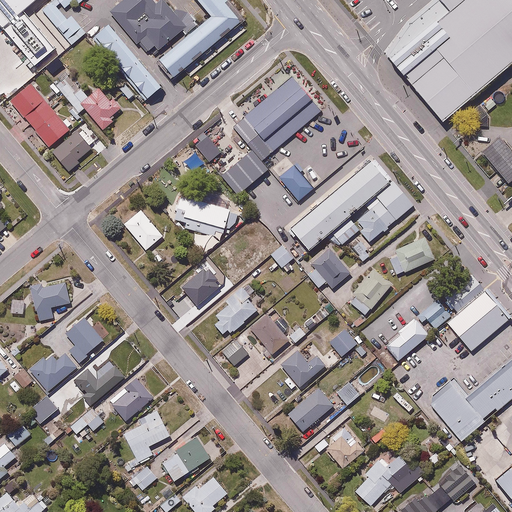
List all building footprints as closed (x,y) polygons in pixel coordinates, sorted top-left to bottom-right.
[(0,0),(0,24),(36,67),(58,47),(28,9),(38,0),(0,0)] [(162,0),(158,4),(153,0),(124,0),(111,11),(137,43),(139,42),(151,57),(187,28),(163,0),(162,0)] [(243,21),(226,0),(198,0),(212,17),(158,59),(173,78),(243,21)] [(511,0),(433,0),(408,21),(385,53),(443,122),(511,64),(511,0)] [(67,19),(52,1),(42,9),(71,44),(86,32),(72,15),(67,19)] [(162,88),(110,24),(96,36),(148,99),(162,88)] [(320,110),(292,75),(232,125),(261,160),(320,110)] [(32,85),(11,103),(49,149),(71,131),(32,85)] [(100,89),(80,106),(101,131),(125,112),(114,99),(110,102),(100,89)] [(77,131),(52,152),(68,170),(92,149),(77,131)] [(511,184),(511,150),(501,138),(481,154),(508,187),(511,184)] [(389,178),(369,156),(288,225),(307,247),(374,190),(389,178)] [(314,186),(293,162),(278,176),(299,199),(314,186)] [(410,204),(389,178),(374,190),(380,198),(395,217),(410,204)] [(0,231),(9,225),(0,214),(0,209),(7,203),(0,194),(0,231)] [(238,210),(180,194),(173,219),(187,223),(185,229),(214,237),(216,230),(224,233),(226,226),(233,227),(238,210)] [(369,240),(395,217),(380,198),(353,222),(350,218),(332,232),(341,244),(359,229),(369,240)] [(141,207),(123,222),(145,250),(164,235),(141,207)] [(245,233),(238,226),(217,246),(223,252),(245,233)] [(387,251),(396,273),(435,257),(425,235),(387,251)] [(283,243),(270,253),(287,273),(294,266),(290,261),(295,257),(283,243)] [(350,273),(330,246),(302,266),(318,288),(327,281),(331,287),(350,273)] [(206,271),(203,267),(179,286),(195,306),(220,287),(217,283),(221,280),(211,267),(206,271)] [(365,315),(392,283),(374,267),(346,299),(365,315)] [(455,312),(482,289),(470,274),(442,295),(455,312)] [(46,278),(30,283),(40,321),(55,317),(52,308),(72,302),(66,280),(48,285),(46,278)] [(251,296),(242,284),(225,298),(228,303),(216,312),(220,317),(214,322),(222,333),(226,330),(229,334),(258,311),(248,298),(251,296)] [(509,319),(482,289),(455,312),(446,319),(471,350),(509,319)] [(27,297),(13,297),(13,313),(26,313),(27,297)] [(437,297),(416,315),(423,322),(427,319),(434,327),(450,313),(437,297)] [(267,311),(249,326),(272,354),(289,340),(282,331),(288,326),(280,315),(274,319),(267,311)] [(398,361),(429,334),(414,316),(396,331),(399,334),(385,346),(398,361)] [(104,339),(85,317),(68,331),(77,342),(70,348),(83,364),(92,356),(88,352),(104,339)] [(297,324),(287,333),(297,343),(307,334),(297,324)] [(346,327),(330,341),(343,356),(359,343),(346,327)] [(251,342),(242,332),(221,350),(236,366),(250,354),(244,348),(251,342)] [(298,348),(280,362),(299,386),(323,367),(327,372),(343,360),(334,349),(321,359),(316,352),(307,359),(298,348)] [(0,352),(0,376),(12,368),(0,352)] [(49,391),(79,366),(68,352),(57,360),(53,355),(48,359),(46,357),(31,369),(49,391)] [(459,438),(511,394),(511,354),(465,394),(454,380),(428,401),(459,438)] [(91,405),(127,375),(117,363),(98,379),(89,367),(76,378),(88,392),(83,396),(91,405)] [(24,367),(14,375),(25,388),(35,379),(24,367)] [(127,420),(155,397),(138,376),(110,399),(127,420)] [(360,393),(348,380),(335,392),(347,405),(360,393)] [(334,405),(319,387),(288,412),(303,431),(334,405)] [(391,394),(381,388),(371,403),(381,409),(391,394)] [(61,407),(48,394),(31,409),(43,423),(61,407)] [(106,421),(95,407),(72,426),(78,433),(90,424),(95,430),(106,421)] [(171,435),(158,408),(138,418),(141,424),(125,432),(140,461),(155,454),(150,445),(171,435)] [(62,426),(54,418),(43,428),(49,435),(44,439),(49,445),(58,437),(54,432),(62,426)] [(23,421),(7,433),(17,446),(33,434),(23,421)] [(366,448),(345,425),(331,438),(334,441),(325,449),(343,469),(366,448)] [(213,456),(199,437),(163,461),(176,481),(213,456)] [(21,455),(10,441),(0,448),(0,481),(10,474),(5,467),(21,455)] [(372,506),(394,485),(400,492),(424,469),(418,463),(414,467),(399,452),(388,463),(382,456),(365,473),(369,477),(356,489),(372,506)] [(511,458),(493,475),(511,497),(511,458)] [(448,480),(441,486),(451,498),(455,502),(477,482),(459,461),(444,475),(448,480)] [(158,476),(148,465),(133,479),(143,490),(158,476)] [(195,483),(182,494),(197,511),(213,511),(218,508),(214,503),(228,492),(214,476),(200,488),(195,483)] [(422,491),(401,509),(403,511),(434,511),(451,498),(441,486),(428,497),(422,491)] [(0,511),(13,511),(22,505),(9,489),(0,496),(0,511)] [(168,511),(183,500),(176,492),(161,504),(168,511)] [(22,505),(13,511),(48,511),(35,495),(22,505)] [(483,511),(501,511),(494,503),(483,511)]
